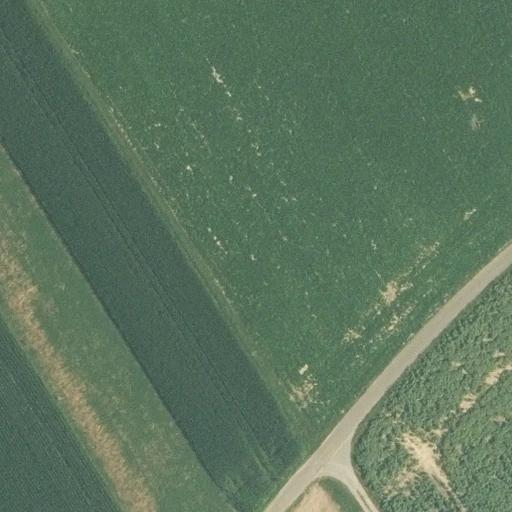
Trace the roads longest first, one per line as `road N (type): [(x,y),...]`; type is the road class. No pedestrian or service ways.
road 1 (track): [(28,0),(317,465)]
road 2 (track): [(277,511),(397,367),(511,254)]
